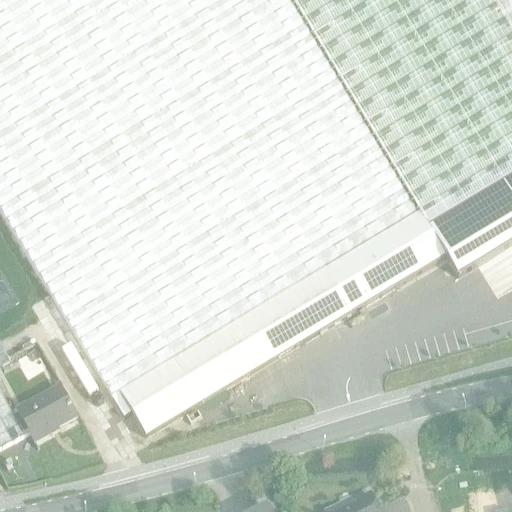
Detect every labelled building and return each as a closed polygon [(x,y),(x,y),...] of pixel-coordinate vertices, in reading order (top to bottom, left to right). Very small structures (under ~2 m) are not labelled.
[(0,0),(0,211),(113,399),(418,216),(287,0),(0,0)] [(511,0),(287,0),(418,216),(428,230),(511,179),(511,0)] [(418,216),(119,396),(131,415),(141,431),(146,440),(337,325),(446,259),(459,279),(511,246),(511,179),(428,230),(418,216)] [(0,452),(25,439),(0,392),(0,370),(11,365),(0,344),(0,452)] [(59,389),(17,412),(34,443),(76,420),(59,389)] [(131,415),(119,396),(113,399),(112,400),(124,420),(131,415)] [(377,511),(370,497),(358,502),(349,507),(350,508),(342,511),(341,511),(339,508),(330,511),(377,511)]
